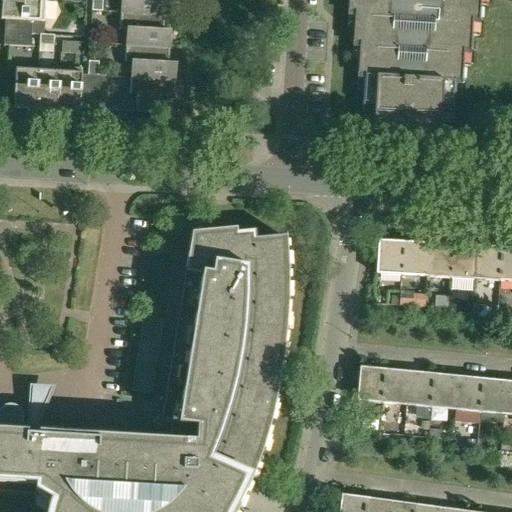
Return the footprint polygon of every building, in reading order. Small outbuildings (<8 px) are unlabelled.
[(1,0),(0,21),(5,21),(4,33),(35,35),(31,35),(32,22),(44,23),(46,1),(32,0),(1,0)] [(92,0),(92,12),(102,12),(102,0),(92,0)] [(121,0),(121,13),(164,16),(164,0),(121,0)] [(372,132),(412,135),(439,137),(441,111),(452,112),(452,113),(453,113),(455,84),(461,84),(461,82),(462,82),(463,54),(470,54),(470,51),(472,23),(479,24),(479,21),(480,0),(348,0),(348,13),(348,16),(354,16),(352,44),(353,44),(352,47),(359,47),(357,75),(357,78),(364,78),(362,107),(363,107),(363,106),(374,107),(372,132)] [(126,46),(169,49),(170,32),(163,32),(164,16),(121,13),(120,30),(127,31),(126,46)] [(100,45),(101,30),(90,30),(90,44),(100,45)] [(35,35),(4,33),(3,47),(4,48),(4,46),(34,48),(30,48),(31,35),(35,35)] [(40,35),(39,46),(53,46),(54,36),(40,35)] [(132,64),(131,79),(174,82),(175,65),(168,65),(169,49),(126,46),(125,63),(132,64)] [(87,76),(94,77),(98,77),(98,63),(88,62),(87,76)] [(50,72),(38,72),(35,111),(56,112),(59,68),(50,68),(50,72)] [(92,105),(94,77),(87,76),(81,76),(82,70),(59,68),(56,112),(79,114),(79,109),(81,109),(81,108),(79,108),(80,104),(92,105)] [(13,110),(35,111),(38,72),(15,70),(13,110)] [(106,77),(98,77),(94,77),(92,105),(104,106),(104,110),(103,109),(103,110),(104,110),(106,77)] [(173,97),(174,82),(131,79),(130,96),(137,96),(136,113),(179,115),(180,98),(173,97)] [(0,493),(35,496),(35,506),(44,511),(236,511),(239,508),(250,482),(262,452),(264,452),(268,440),(265,439),(271,421),(277,391),(280,392),(281,379),(279,378),(285,331),(288,331),(289,318),(286,318),(287,291),(287,270),(290,270),(289,257),(286,257),(285,238),(258,241),(257,229),(243,230),(242,227),(233,228),(233,231),(191,235),(160,423),(171,425),(171,435),(70,429),(65,429),(52,428),(52,436),(40,435),(40,445),(26,445),(27,427),(25,426),(25,427),(22,427),(22,419),(22,417),(22,416),(22,415),(21,414),(20,411),(18,410),(17,409),(16,408),(15,407),(12,406),(10,406),(7,406),(6,407),(3,407),(2,408),(1,409),(0,409),(0,493)] [(376,275),(401,276),(403,243),(378,242),(376,275)] [(428,245),(403,243),(401,276),(426,278),(428,245)] [(452,247),(428,245),(426,278),(450,279),(452,247)] [(452,247),(450,279),(475,281),(477,248),(452,247)] [(502,249),(477,248),(475,281),(500,282),(502,249)] [(511,250),(502,249),(500,282),(511,282),(511,250)] [(390,295),(389,306),(399,306),(399,296),(390,295)] [(416,308),(425,308),(425,296),(417,295),(416,308)] [(434,307),(449,308),(449,300),(449,296),(435,295),(434,307)] [(449,308),(449,310),(461,310),(461,301),(449,300),(449,308)] [(497,306),(485,305),(484,317),(497,318),(497,306)] [(383,371),(359,369),(356,401),(380,404),(383,371)] [(408,374),(383,371),(380,404),(404,406),(408,374)] [(432,376),(408,374),(404,406),(429,409),(432,376)] [(453,378),(432,376),(429,409),(453,411),(456,379),(453,378)] [(456,379),(453,411),(477,414),(481,381),(466,380),(456,379)] [(502,383),(481,381),(477,414),(501,416),(505,383),(502,383)] [(511,383),(511,384),(505,383),(501,416),(511,417),(511,383)] [(377,432),(378,422),(363,420),(362,430),(377,432)] [(427,439),(439,440),(440,429),(428,428),(427,439)] [(339,511),(364,511),(366,500),(342,496),(339,511)] [(389,511),(391,503),(366,500),(364,511),(389,511)] [(414,511),(415,507),(391,503),(389,511),(414,511)]
